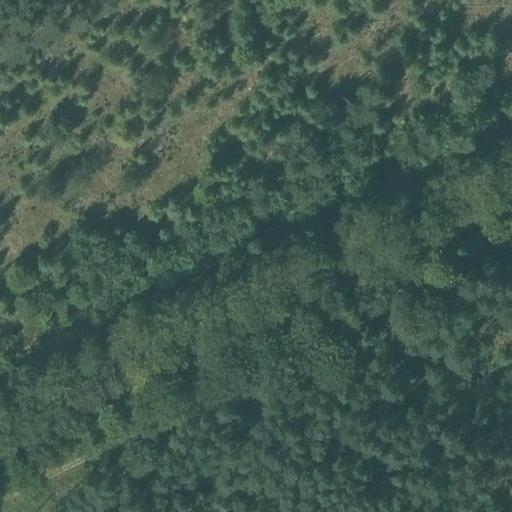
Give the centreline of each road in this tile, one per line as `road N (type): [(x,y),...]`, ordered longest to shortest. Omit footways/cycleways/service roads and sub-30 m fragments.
road 1 (unknown): [(0,499),(165,420),(286,344),(370,314),(511,240)]
road 2 (track): [(511,188),(0,438)]
